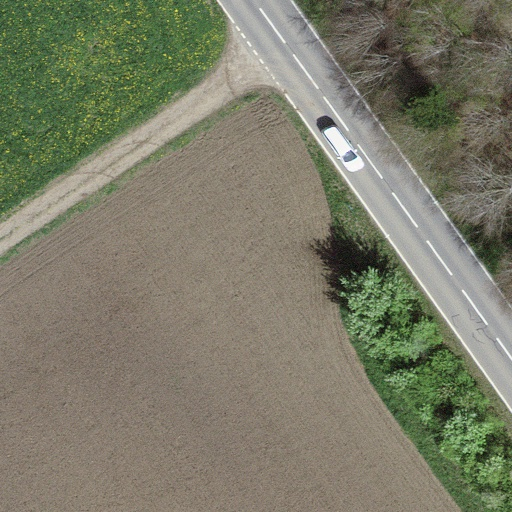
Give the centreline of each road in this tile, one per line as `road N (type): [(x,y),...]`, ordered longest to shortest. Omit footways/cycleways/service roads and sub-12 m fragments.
road 1 (tertiary): [(511,358),(240,0)]
road 2 (track): [(273,47),(0,240)]
